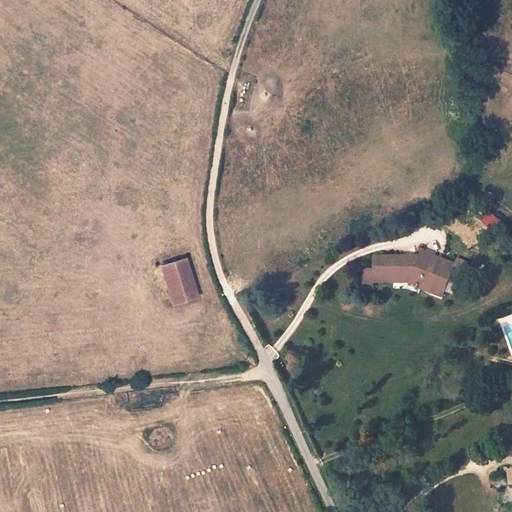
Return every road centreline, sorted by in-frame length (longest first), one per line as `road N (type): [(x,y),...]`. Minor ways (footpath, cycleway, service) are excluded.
road 1 (track): [(272,371),(220,273),(211,234),(224,117),(257,0)]
road 2 (residential): [(272,371),(332,511)]
